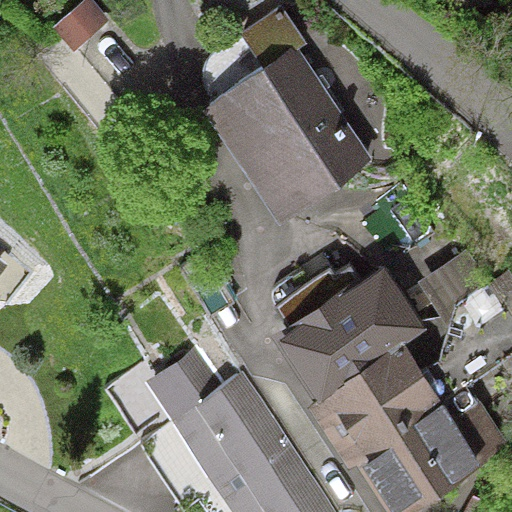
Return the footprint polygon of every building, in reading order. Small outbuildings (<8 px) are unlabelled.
[(93,0),(78,0),(56,17),(74,42),(107,18),(93,0)] [(265,57),(200,98),(275,214),(372,152),(310,56),(326,46),(296,0),(289,0),(247,28),(265,57)] [(0,265),(8,255),(0,249),(0,265)] [(278,342),(318,401),(405,346),(426,330),(384,268),(347,293),(332,271),(278,307),(294,331),(278,342)] [(414,511),(483,468),(405,346),(318,401),(308,407),(349,470),(358,464),(388,511),(414,511)] [(239,369),(172,414),(238,511),(334,511),(335,511),(239,369)]
